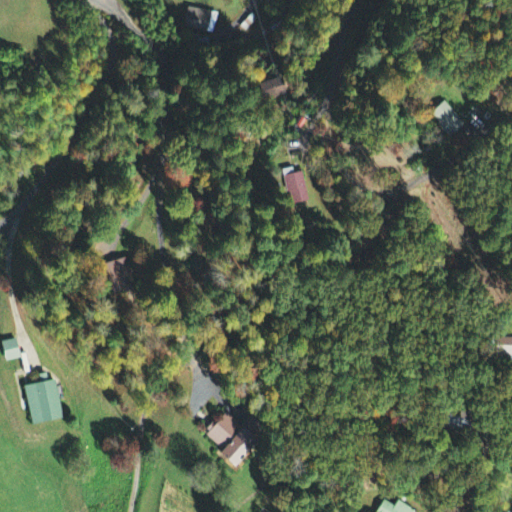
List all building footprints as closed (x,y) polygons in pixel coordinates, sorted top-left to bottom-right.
[(184,30),(213,36),(217,15),(188,10),(184,30)] [(433,103),(455,125),(441,138),(420,116),(433,103)] [(293,171),(302,200),(287,205),(278,175),(293,171)] [(106,265),(111,294),(130,291),(125,261),(106,265)] [(511,334),(498,333),(498,340),(483,339),(482,350),(511,351),(511,334)] [(0,342),(1,362),(22,361),(22,342),(0,342)] [(20,389),(28,427),(61,420),(55,392),(60,391),(58,381),(20,389)] [(441,423),(472,433),(477,419),(445,409),(441,423)] [(219,451),(217,453),(230,468),(257,445),(229,413),(204,435),(219,451)] [(418,470),(437,481),(441,473),(428,466),(432,460),(426,456),(418,470)] [(375,511),(415,511),(417,510),(400,499),(397,505),(384,497),(375,511)]
